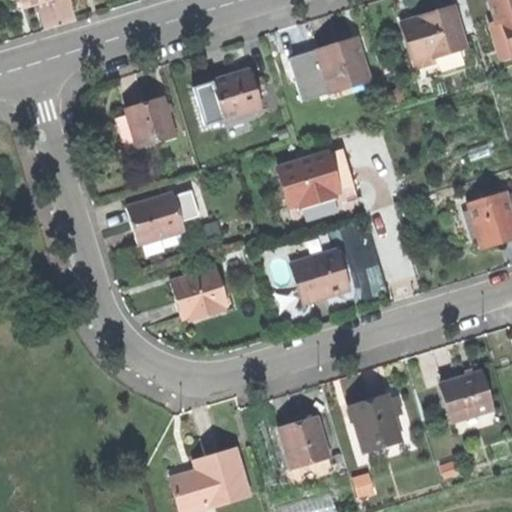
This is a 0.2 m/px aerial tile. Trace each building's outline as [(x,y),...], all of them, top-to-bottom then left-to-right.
[(41,5),(55,0),(23,0),(27,10),(41,5)] [(511,50),(511,0),(492,0),(500,24),(505,23),(511,50)] [(429,16),(421,18),(422,23),(404,29),(412,60),(431,54),(432,57),(467,46),(455,8),(429,16)] [(369,78),(358,40),(333,47),(318,52),(329,90),(369,78)] [(234,78),(212,84),(224,124),(263,113),(252,72),(234,78)] [(145,102),(126,108),(139,151),(176,141),(163,98),(145,102)] [(344,151),(279,170),(290,209),(319,200),(356,190),(344,151)] [(173,194),(127,208),(132,224),(138,245),(185,232),(173,194)] [(511,236),(511,208),(508,194),(469,205),(482,245),(501,240),(511,236)] [(339,252),(296,265),(307,303),(330,296),(351,290),(339,252)] [(214,270),(168,285),(181,322),(202,315),(226,307),(214,270)] [(449,422),(492,409),(480,372),(453,380),(437,385),(449,422)] [(363,447),(399,435),(394,418),(388,399),(387,396),(368,401),(351,407),(363,447)] [(396,397),(388,399),(394,418),(402,415),(396,397)] [(333,471),(321,432),(295,439),(283,442),(296,482),(333,471)] [(401,441),(399,435),(363,447),(364,452),(401,441)] [(180,511),(189,511),(249,494),(236,450),(212,457),(197,462),(199,469),(171,478),(180,511)] [(280,511),(339,511),(336,494),(280,507),(280,511)]
